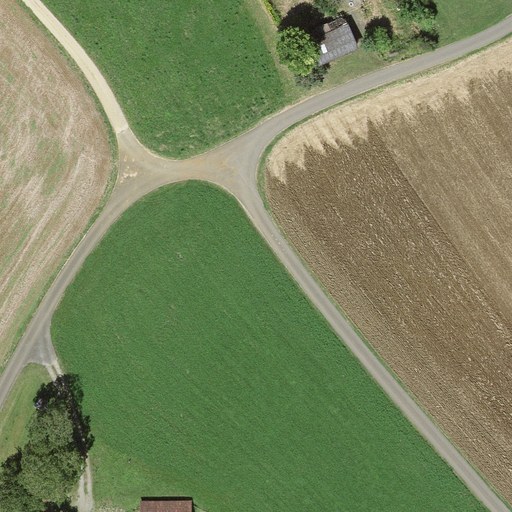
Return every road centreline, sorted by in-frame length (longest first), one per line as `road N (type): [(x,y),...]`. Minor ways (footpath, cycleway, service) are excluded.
road 1 (unclassified): [(511,23),(320,101),(231,161),(318,296),(495,511)]
road 2 (track): [(231,161),(139,180),(58,288),(0,396)]
road 3 (track): [(139,180),(101,90),(29,0)]
